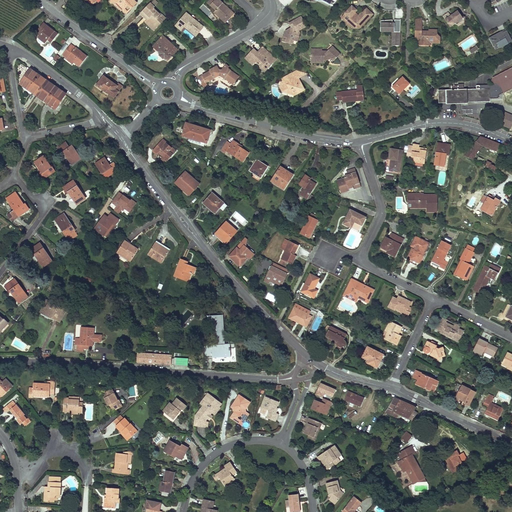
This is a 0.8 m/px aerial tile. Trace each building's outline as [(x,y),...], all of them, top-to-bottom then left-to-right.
[(111,0),(111,1),(111,5),(115,5),(116,4),(119,7),(123,11),(121,12),(125,15),(134,6),(130,1),(130,0),(129,0),(111,0)] [(214,0),(208,0),(207,2),(211,6),(215,11),(213,13),(217,17),(219,15),(223,19),(231,11),(226,6),(225,7),(223,5),(224,4),(219,0),(214,0),(215,0),(214,0)] [(151,4),(141,14),(144,17),(147,15),(150,18),(147,20),(156,29),(163,21),(160,18),(161,16),(154,8),(155,7),(151,4)] [(359,8),(353,4),(351,7),(360,15),(361,14),(357,10),(359,8)] [(347,12),(349,13),(345,18),(352,24),(353,23),(357,22),(362,25),(368,19),(375,12),(369,7),(365,11),(365,10),(361,14),(360,15),(351,7),(347,12)] [(452,12),(444,17),(449,25),(453,22),(455,23),(458,21),(458,19),(460,18),(463,18),(463,15),(461,15),(456,9),(452,12)] [(219,15),(217,17),(224,24),(234,14),(231,11),(223,19),(219,15)] [(197,34),(204,27),(196,20),(192,21),(192,17),(187,13),(176,26),(181,30),(184,26),(188,22),(192,26),(190,28),(197,34)] [(285,31),(283,37),(287,38),(285,42),(293,44),(293,41),(295,35),(298,36),(299,33),(298,31),(306,26),(300,16),(287,24),(289,28),(289,32),(285,31)] [(395,17),(383,18),(382,28),(389,28),(389,26),(393,27),(393,42),(401,42),(402,17),(397,17),(397,20),(394,20),(395,17)] [(147,20),(145,23),(149,26),(154,31),(156,29),(147,20)] [(196,36),(197,34),(190,28),(192,26),(188,22),(184,26),(196,36)] [(44,23),(37,31),(40,33),(37,37),(45,43),(48,40),(51,43),(58,34),(52,30),(51,31),(48,29),(50,28),(44,23)] [(422,25),(416,25),(415,39),(418,39),(420,41),(427,41),(427,42),(430,42),(430,41),(439,42),(440,36),(438,35),(437,34),(437,29),(429,29),(429,30),(429,31),(422,31),(422,29),(422,25)] [(511,41),(511,37),(508,30),(507,30),(503,32),(502,31),(490,38),(494,45),(499,43),(501,47),(511,41)] [(163,35),(154,45),(158,48),(157,50),(161,54),(165,57),(167,55),(171,58),(172,57),(172,58),(173,57),(173,56),(177,52),(170,46),(172,44),(163,35)] [(56,42),(52,45),(58,51),(61,48),(56,42)] [(77,49),(70,44),(62,55),(67,58),(67,57),(74,63),(79,67),(87,57),(77,49)] [(170,46),(177,52),(179,50),(172,44),(170,46)] [(322,50),(311,49),(311,59),(317,59),(316,64),(324,64),(324,62),(324,58),(328,57),(331,60),(333,62),(341,55),(332,47),(327,52),(325,54),(322,54),(322,51),(322,50)] [(252,58),(249,61),(253,64),(255,62),(261,67),(262,66),(267,70),(276,60),(263,49),(259,54),(257,53),(253,49),(248,55),(252,58)] [(210,72),(202,76),(205,83),(218,77),(219,77),(220,76),(221,76),(222,76),(234,84),(239,77),(228,69),(226,67),(222,73),(219,71),(217,68),(210,72)] [(449,90),(438,90),(439,103),(468,102),(468,101),(490,101),(490,92),(493,92),(498,89),(500,85),(503,92),(511,87),(511,84),(510,82),(511,80),(511,67),(493,77),(491,82),(496,84),(495,86),(492,85),(491,86),(491,88),(480,89),(480,85),(476,85),(476,89),(464,89),(464,84),(458,84),(458,85),(449,86),(449,90)] [(35,72),(30,69),(20,84),(55,109),(66,94),(61,91),(52,84),(41,77),(35,72)] [(297,71),(283,79),(286,84),(280,87),(283,92),(286,90),(288,94),(292,92),(295,96),(305,90),(300,81),(298,82),(297,80),(299,79),(299,78),(301,72),(297,71)] [(104,77),(97,86),(114,98),(122,86),(119,84),(117,86),(111,82),(104,77)] [(402,77),(392,87),(399,95),(409,85),(402,77)] [(358,91),(341,92),(337,92),(337,100),(342,99),(342,102),(355,101),(355,99),(364,98),(363,90),(362,86),(357,86),(358,91)] [(511,115),(498,109),(493,120),(510,128),(511,124),(511,115)] [(187,124),(183,136),(206,143),(210,131),(200,128),(187,124)] [(480,137),(476,142),(482,146),(496,152),(499,145),(480,137)] [(163,140),(152,151),(157,155),(158,153),(163,157),(161,159),(166,163),(176,151),(163,140)] [(227,142),(221,151),(225,154),(227,151),(243,162),(248,153),(241,148),(242,147),(233,141),(231,144),(227,142)] [(482,146),(476,142),(469,150),(476,155),(482,146)] [(443,145),(438,144),(434,165),(444,166),(445,157),(444,157),(445,155),(448,155),(449,145),(443,145)] [(60,149),(62,153),(64,152),(70,163),(79,157),(72,147),(69,148),(67,145),(60,149)] [(417,145),(413,145),(411,156),(414,157),(414,160),(413,162),(424,164),(426,152),(420,151),(420,152),(418,152),(418,148),(419,146),(417,145)] [(402,151),(390,149),(388,159),(391,160),(389,171),(399,172),(402,151)] [(476,155),(469,150),(465,156),(473,160),(476,155)] [(39,159),(34,163),(41,174),(42,173),(45,177),(54,172),(51,167),(44,158),(40,161),(39,159)] [(105,158),(96,164),(102,173),(101,174),(104,179),(114,172),(115,174),(119,171),(114,163),(110,166),(105,158)] [(256,161),(250,171),(261,178),(268,167),(261,162),(260,164),(256,161)] [(491,163),(488,162),(485,166),(494,171),(496,168),(491,165),(491,163)] [(281,167),(271,182),(284,190),(289,182),(287,181),(291,174),(281,167)] [(185,172),(176,182),(190,195),(199,185),(185,172)] [(345,178),(337,181),(341,194),(349,191),(348,187),(352,186),(359,183),(356,172),(344,176),(345,178)] [(305,176),(299,185),(302,187),(304,188),(302,192),(300,195),(306,199),(316,185),(310,181),(311,179),(305,176)] [(74,181),(64,188),(65,189),(75,183),(74,181)] [(176,182),(175,183),(179,187),(189,196),(190,195),(176,182)] [(75,183),(65,189),(67,194),(69,193),(76,203),(84,197),(75,183)] [(130,213),(136,201),(118,192),(109,207),(120,213),(123,209),(130,213)] [(16,193),(7,198),(11,205),(13,207),(15,211),(8,215),(12,221),(22,214),(21,213),(28,208),(25,204),(23,205),(16,193)] [(212,193),(203,203),(207,207),(208,206),(216,213),(225,204),(212,193)] [(414,194),(408,194),(408,201),(414,201),(414,205),(427,206),(427,208),(427,212),(437,212),(437,195),(423,195),(419,195),(419,196),(414,197),(414,194)] [(500,201),(495,198),(493,201),(488,198),(484,196),(481,202),(484,204),(481,210),(492,216),(500,201)] [(208,206),(207,207),(215,214),(216,213),(208,206)] [(350,210),(343,224),(358,232),(366,218),(350,210)] [(106,218),(104,216),(95,229),(104,236),(113,224),(114,225),(115,225),(119,220),(110,213),(107,217),(106,218)] [(64,214),(55,220),(66,236),(74,231),(76,229),(71,222),(70,223),(64,214)] [(309,217),(300,234),(309,238),(317,221),(316,221),(310,217),(309,217)] [(226,222),(215,235),(219,237),(222,240),(224,239),(228,242),(237,232),(226,222)] [(106,237),(114,225),(113,224),(104,236),(106,237)] [(403,240),(392,234),(389,239),(385,238),(381,247),(388,250),(390,252),(389,254),(394,257),(403,240)] [(429,243),(415,237),(411,246),(415,248),(415,250),(414,250),(410,258),(419,263),(429,243)] [(285,239),(281,249),(285,251),(290,241),(285,239)] [(124,242),(117,252),(131,261),(140,248),(130,241),(128,245),(124,242)] [(285,251),(281,259),(292,265),(296,256),(294,255),(298,246),(290,241),(285,251)] [(254,254),(253,253),(253,251),(250,249),(248,249),(245,246),(241,243),(229,257),(234,261),(240,266),(249,256),(250,258),(254,254)] [(154,244),(148,254),(162,263),(169,251),(161,246),(160,248),(158,247),(154,244)] [(41,245),(31,251),(34,256),(35,255),(42,265),(51,259),(41,245)] [(447,253),(439,248),(435,255),(435,256),(432,262),(440,266),(440,267),(444,270),(448,262),(444,260),(447,253)] [(473,252),(466,248),(460,260),(461,260),(463,261),(456,276),(467,281),(474,267),(467,263),(473,252)] [(419,263),(410,258),(408,261),(418,266),(419,263)] [(181,259),(174,277),(186,281),(189,272),(192,273),(193,274),(196,268),(187,264),(186,265),(185,264),(186,261),(181,259)] [(456,276),(463,261),(461,260),(454,275),(456,276)] [(500,269),(491,265),(489,268),(485,266),(473,290),(482,294),(485,288),(483,287),(484,284),(486,285),(490,278),(492,279),(493,276),(496,277),(500,269)] [(271,267),(266,277),(270,279),(274,281),(274,282),(281,285),(288,271),(282,267),(280,271),(271,267)] [(319,279),(310,275),(305,284),(307,286),(303,293),(313,298),(317,291),(314,289),(319,279)] [(15,280),(5,287),(6,288),(16,281),(15,280)] [(361,285),(351,280),(343,296),(353,301),(355,297),(358,298),(367,303),(373,291),(363,286),(362,288),(360,287),(361,285)] [(16,281),(6,288),(9,292),(10,291),(18,302),(26,295),(16,281)] [(411,303),(398,296),(397,299),(393,297),(388,307),(394,311),(395,308),(396,306),(403,309),(401,312),(400,313),(408,317),(410,313),(407,311),(409,307),(411,303)] [(47,300),(42,310),(54,316),(53,319),(60,322),(66,310),(47,300)] [(311,317),(294,308),(288,318),(295,322),(296,320),(299,321),(298,323),(306,327),(311,317)] [(42,310),(41,313),(53,319),(54,316),(42,310)] [(223,315),(207,316),(208,323),(216,322),(217,345),(204,345),(205,356),(212,355),(212,358),(219,358),(231,357),(230,348),(225,348),(225,344),(223,315)] [(446,320),(442,318),(436,329),(441,331),(439,333),(451,338),(452,336),(459,340),(463,331),(459,329),(453,327),(445,322),(446,320)] [(401,327),(392,322),(389,328),(387,327),(385,331),(387,333),(384,339),(396,345),(401,336),(398,334),(396,333),(398,330),(400,331),(401,327)] [(347,335),(330,326),(325,337),(333,342),(334,340),(337,342),(336,343),(336,345),(337,346),(338,349),(341,350),(344,349),(346,347),(347,345),(347,343),(345,342),(344,340),(347,335)] [(94,328),(81,327),(80,339),(80,345),(77,345),(77,349),(83,349),(83,345),(89,346),(92,346),(94,328)] [(488,343),(479,339),(473,351),(482,355),(483,352),(493,357),(497,348),(489,344),(489,346),(487,345),(488,343)] [(437,346),(427,341),(423,349),(423,351),(424,353),(426,354),(428,354),(430,352),(431,353),(432,353),(432,352),(435,354),(437,359),(437,361),(443,359),(442,357),(446,356),(443,347),(438,349),(436,348),(437,346)] [(385,356),(367,347),(362,358),(368,360),(367,363),(377,368),(380,361),(382,362),(385,356)] [(171,355),(143,353),(143,363),(153,363),(171,364),(171,355)] [(511,355),(507,353),(501,364),(508,368),(509,366),(511,367),(511,355)] [(422,374),(416,371),(413,376),(419,378),(418,380),(416,384),(433,392),(438,382),(422,375),(422,374)] [(13,386),(8,381),(4,384),(2,381),(0,379),(0,394),(1,395),(2,396),(13,386)] [(344,386),(333,382),(331,385),(333,386),(327,399),(331,401),(332,398),(337,401),(339,397),(344,386)] [(46,386),(33,386),(33,394),(32,398),(33,398),(42,399),(47,399),(47,396),(49,396),(54,397),(55,384),(47,384),(46,386)] [(347,388),(344,386),(339,397),(342,398),(347,388)] [(475,393),(462,386),(456,398),(465,402),(464,404),(469,406),(475,393)] [(112,388),(103,393),(108,404),(109,403),(110,405),(112,408),(115,407),(116,410),(122,406),(119,399),(118,400),(112,388)] [(364,398),(348,391),(345,400),(360,407),(364,398)] [(251,402),(239,394),(231,406),(232,407),(234,409),(234,412),(232,415),(229,420),(235,424),(237,421),(239,422),(240,420),(243,422),(247,416),(242,412),(240,411),(241,409),(248,406),(251,402)] [(217,404),(219,400),(213,395),(210,399),(207,396),(202,403),(204,406),(197,416),(195,426),(209,428),(210,422),(207,422),(206,419),(208,417),(209,418),(211,415),(211,414),(213,412),(214,413),(220,406),(217,404)] [(327,415),(332,402),(315,396),(310,408),(327,415)] [(493,399),(487,396),(483,405),(488,407),(484,414),(489,417),(497,420),(503,409),(491,403),(493,399)] [(186,405),(177,397),(172,402),(170,400),(163,407),(167,410),(165,412),(169,415),(172,412),(175,415),(177,414),(179,411),(178,409),(179,407),(181,409),(182,410),(186,405)] [(279,402),(266,397),(261,407),(269,411),(271,411),(268,419),(275,421),(277,417),(278,414),(276,413),(274,413),(276,408),(279,402)] [(69,398),(64,398),(63,411),(69,411),(72,411),(72,412),(78,412),(82,412),(82,406),(79,406),(79,403),(79,400),(69,399),(69,398)] [(414,411),(416,407),(406,403),(394,398),(385,412),(397,418),(398,414),(413,420),(418,414),(414,411)] [(15,405),(12,400),(3,408),(4,410),(6,412),(10,409),(18,419),(17,420),(20,424),(22,422),(26,419),(23,415),(25,414),(16,404),(15,405)] [(129,424),(124,418),(115,426),(119,430),(121,432),(122,431),(129,439),(138,432),(130,424),(129,424)] [(322,424),(309,418),(307,423),(308,424),(307,426),(306,426),(305,429),(303,433),(308,435),(314,437),(316,432),(318,433),(322,424)] [(129,439),(122,431),(121,432),(120,433),(128,441),(129,439)] [(401,438),(407,442),(412,435),(406,431),(401,438)] [(159,433),(153,440),(158,445),(164,437),(159,433)] [(174,442),(170,440),(164,452),(175,458),(176,456),(182,459),(183,456),(185,454),(184,453),(186,452),(188,447),(181,444),(181,445),(176,443),(175,444),(174,442)] [(341,455),(334,445),(319,456),(322,461),(327,469),(333,465),(331,462),(341,455)] [(411,447),(401,452),(405,459),(401,461),(398,462),(401,467),(404,465),(407,471),(414,484),(425,478),(419,468),(418,469),(410,456),(412,455),(415,454),(411,447)] [(462,463),(458,456),(460,455),(457,450),(449,455),(451,460),(455,466),(462,463)] [(127,455),(116,453),(115,462),(118,463),(117,470),(118,470),(118,474),(125,474),(126,470),(127,470),(128,463),(126,463),(127,455)] [(419,468),(412,455),(410,456),(418,469),(419,468)] [(236,473),(230,463),(224,467),(226,469),(227,470),(225,471),(224,470),(220,473),(217,474),(220,479),(223,484),(228,481),(229,483),(234,480),(232,477),(233,476),(232,476),(236,473)] [(175,472),(165,470),(163,481),(161,481),(160,486),(162,486),(161,491),(170,493),(171,488),(175,472)] [(61,477),(55,477),(54,482),(49,481),(48,486),(48,491),(45,491),(45,495),(44,501),(49,502),(49,497),(54,497),(60,497),(61,477)] [(511,479),(502,480),(502,488),(511,488),(511,479)] [(340,491),(338,481),(327,484),(329,491),(330,494),(331,494),(333,495),(331,498),(337,503),(344,494),(340,491)] [(119,488),(108,487),(107,491),(107,495),(107,497),(105,497),(104,507),(115,508),(115,503),(119,503),(120,497),(118,497),(119,488)] [(299,495),(289,496),(290,511),(300,511),(300,506),(298,506),(298,503),(300,503),(299,495)] [(362,502),(354,496),(343,511),(355,511),(362,502)] [(214,501),(204,499),(202,508),(203,509),(202,511),(201,511),(216,511),(217,510),(215,510),(212,509),(213,506),(214,501)] [(157,502),(151,501),(150,503),(148,502),(148,504),(146,504),(146,508),(145,508),(144,511),(158,511),(159,511),(160,506),(159,506),(159,504),(157,504),(157,502)]
